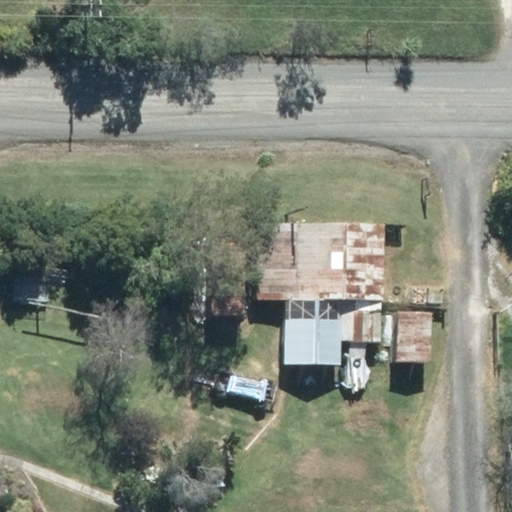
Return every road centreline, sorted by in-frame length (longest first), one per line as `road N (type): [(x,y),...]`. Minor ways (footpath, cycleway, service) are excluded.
road 1 (tertiary): [(0,89),(511,96)]
road 2 (track): [(467,95),(483,511)]
